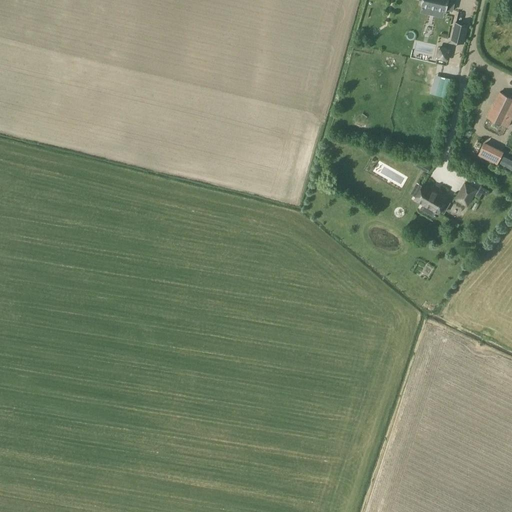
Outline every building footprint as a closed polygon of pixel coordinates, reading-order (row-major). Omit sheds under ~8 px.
[(447,0),(420,0),(420,2),(446,8),(446,7),(452,9),(453,2),(447,1),(447,0)] [(464,41),(468,23),(456,20),(452,38),(464,41)] [(448,57),(450,48),(440,45),(438,55),(448,57)] [(511,105),(511,96),(501,91),(489,116),(503,123),(511,105)] [(489,163),(495,148),(481,142),(474,156),(489,163)] [(427,171),(431,164),(420,158),(416,165),(427,171)] [(465,182),(456,198),(460,200),(463,196),(470,200),(476,189),(465,182)] [(424,183),(415,198),(424,204),(421,208),(433,215),(436,211),(438,212),(439,209),(444,212),(450,202),(446,200),(447,197),(424,183)]
